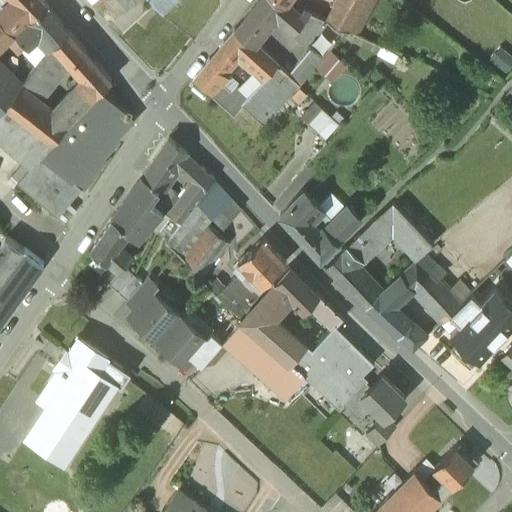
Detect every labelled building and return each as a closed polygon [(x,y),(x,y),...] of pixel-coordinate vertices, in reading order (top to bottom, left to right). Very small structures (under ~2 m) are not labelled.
[(47,6),(42,0),(11,0),(0,10),(0,18),(14,34),(15,35),(46,7),(47,6)] [(284,6),(276,0),(258,0),(245,17),(262,31),(274,17),(294,33),(300,25),(310,12),(303,9),(299,15),(286,3),(284,6)] [(338,0),(328,20),(332,22),(350,30),(365,0),(338,0)] [(46,7),(15,35),(27,46),(37,38),(47,50),(67,31),(46,7)] [(328,20),(310,12),(300,25),(310,30),(321,36),(332,22),(328,20)] [(245,17),(235,30),(252,43),(262,31),(245,17)] [(0,47),(14,34),(0,18),(0,47)] [(235,30),(221,47),(235,57),(238,54),(263,79),(265,80),(278,65),(258,47),(257,48),(252,43),(235,30)] [(310,30),(280,67),(299,86),(335,43),(321,36),(310,30)] [(68,32),(55,45),(64,55),(72,64),(85,51),(68,32)] [(55,45),(42,58),(37,64),(46,73),(64,55),(55,45)] [(235,57),(221,47),(209,60),(224,71),(235,57)] [(85,51),(72,64),(84,77),(97,64),(85,51)] [(224,71),(209,60),(193,79),(207,91),(211,87),(217,79),(224,71)] [(0,109),(21,84),(0,62),(0,109)] [(46,73),(37,64),(30,74),(42,84),(49,76),(46,73)] [(84,77),(54,109),(70,121),(101,90),(111,81),(97,64),(84,77)] [(263,79),(243,102),(263,124),(299,86),(280,67),(278,65),(265,80),(263,79)] [(42,84),(30,74),(21,84),(33,94),(42,84)] [(239,97),(217,79),(211,87),(233,105),(239,97)] [(33,94),(21,84),(0,109),(0,141),(13,153),(34,129),(25,121),(42,101),(33,94)] [(116,137),(133,118),(101,90),(70,121),(30,168),(17,183),(57,218),(66,207),(91,179),(89,177),(106,158),(103,156),(119,139),(116,137)] [(42,101),(25,121),(34,129),(13,153),(30,168),(70,121),(54,109),(42,101)] [(322,107),(308,122),(317,130),(330,115),(322,107)] [(330,115),(317,130),(325,138),(339,123),(330,115)] [(169,138),(142,176),(161,189),(161,190),(161,191),(165,185),(177,168),(187,154),(169,138)] [(200,165),(187,154),(177,168),(190,179),(200,165)] [(214,178),(200,165),(190,179),(184,186),(188,190),(169,215),(180,224),(166,241),(182,256),(207,223),(214,213),(230,196),(214,178)] [(161,189),(142,176),(127,197),(154,220),(149,226),(149,227),(163,211),(152,202),(161,190),(161,189)] [(165,185),(161,191),(161,190),(152,202),(163,211),(164,212),(178,195),(165,185)] [(333,217),(302,186),(280,215),(321,259),(362,217),(348,203),(333,217)] [(154,220),(127,197),(113,218),(130,232),(129,233),(138,240),(149,227),(149,226),(154,220)] [(393,199),(370,221),(385,240),(393,233),(416,259),(434,243),(393,199)] [(66,207),(57,218),(65,225),(75,214),(66,207)] [(113,218),(90,250),(109,266),(117,273),(130,258),(118,248),(129,233),(130,232),(113,218)] [(370,221),(326,265),(351,290),(367,275),(359,266),(385,240),(370,221)] [(207,223),(182,256),(193,266),(192,267),(200,276),(229,240),(207,223)] [(0,245),(0,284),(24,250),(6,237),(0,245)] [(261,237),(239,261),(261,284),(285,262),(261,237)] [(0,284),(0,307),(8,314),(44,265),(25,249),(24,250),(0,284)] [(435,281),(415,260),(400,273),(412,286),(442,321),(451,315),(472,292),(461,281),(452,289),(440,276),(435,281)] [(109,266),(98,279),(106,285),(117,273),(109,266)] [(289,266),(242,321),(259,336),(275,318),(289,302),(292,298),(299,305),(304,310),(305,308),(318,294),(289,266)] [(125,268),(110,286),(118,293),(134,275),(125,268)] [(259,292),(239,271),(217,294),(239,317),(259,292)] [(395,279),(379,293),(377,292),(365,304),(397,335),(411,320),(395,305),(412,286),(400,273),(394,278),(395,279)] [(134,275),(118,293),(127,301),(143,283),(134,275)] [(367,275),(351,290),(364,303),(380,287),(367,275)] [(143,283),(127,301),(136,309),(152,291),(153,291),(158,286),(148,277),(143,283)] [(511,327),(511,303),(495,288),(482,301),(472,292),(451,315),(460,324),(451,334),(457,340),(454,344),(469,358),(473,354),(480,361),(511,327)] [(136,309),(130,316),(157,340),(180,315),(153,291),(152,291),(136,309)] [(343,318),(318,294),(305,308),(317,319),(308,330),(309,331),(322,342),(336,326),(343,318)] [(299,305),(292,298),(289,302),(296,309),(299,305)] [(0,325),(8,314),(0,307),(0,325)] [(180,315),(157,340),(185,365),(192,357),(208,339),(206,338),(180,315)] [(301,340),(275,318),(259,336),(290,364),(291,363),(305,346),(307,345),(301,340)] [(428,335),(411,320),(397,335),(413,349),(428,335)] [(259,336),(242,321),(223,343),(284,397),(304,375),(305,374),(298,368),(297,369),(291,363),(290,364),(259,336)] [(374,363),(336,326),(322,342),(313,353),(305,346),(291,363),(297,369),(298,368),(305,374),(304,375),(312,384),(313,383),(339,409),(344,404),(344,403),(365,381),(366,382),(368,380),(363,375),(374,363)] [(322,342),(309,331),(301,340),(307,345),(305,346),(313,353),(322,342)] [(212,332),(206,338),(208,339),(192,357),(201,365),(222,340),(212,332)] [(67,350),(56,366),(60,368),(40,398),(49,404),(27,437),(64,461),(116,382),(100,372),(109,358),(109,357),(79,338),(70,352),(67,350)] [(511,344),(503,354),(511,362),(511,378),(509,381),(511,383),(511,344)] [(109,358),(100,372),(116,382),(122,386),(131,372),(109,358)] [(382,374),(370,386),(366,382),(365,381),(344,403),(344,404),(359,418),(371,406),(382,417),(384,419),(387,417),(406,397),(382,374)] [(387,417),(384,419),(382,417),(366,433),(378,445),(396,426),(387,417)] [(424,475),(422,477),(441,495),(452,485),(453,486),(476,463),(455,443),(424,475)] [(424,475),(416,467),(392,492),(411,511),(424,511),(441,495),(422,477),(424,475)] [(211,511),(179,489),(162,511),(211,511)] [(411,511),(392,492),(372,511),(411,511)]
